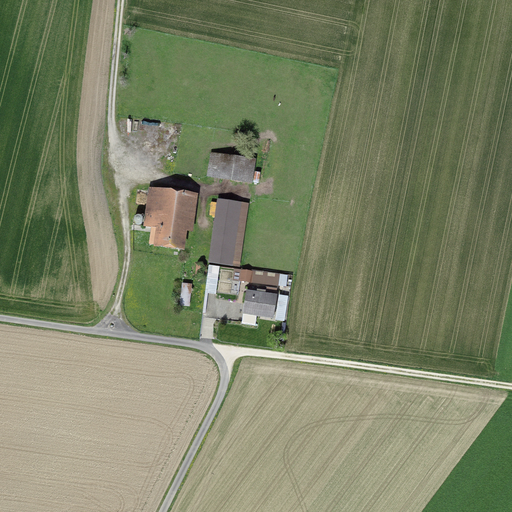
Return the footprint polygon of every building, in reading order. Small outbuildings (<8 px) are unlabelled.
[(207,176),(251,184),(255,161),(211,154),(207,176)] [(144,227),(159,229),(157,247),(180,250),(188,197),(149,192),(144,227)] [(239,268),(248,205),(218,201),(209,263),(239,268)] [(134,221),(135,222),(136,224),(137,224),(138,225),(140,225),(141,224),(142,223),(143,222),(143,220),(143,219),(142,218),(141,217),(140,216),(138,216),(137,216),(136,217),(135,218),(134,220),(134,221)] [(254,326),(256,316),(272,319),(275,297),(246,293),(244,306),(241,324),(254,326)]
